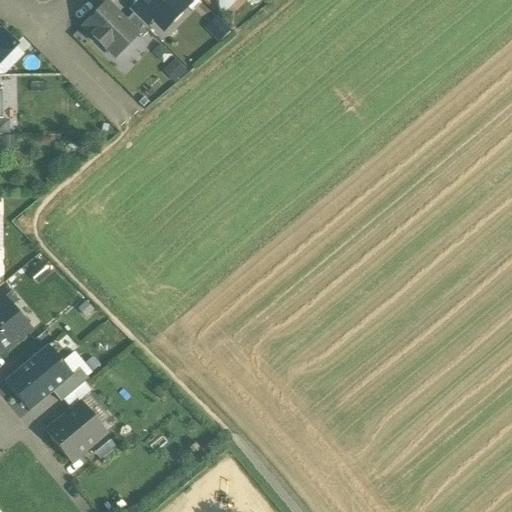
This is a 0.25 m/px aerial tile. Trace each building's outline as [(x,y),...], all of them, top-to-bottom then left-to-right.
[(134,0),(138,4),(155,20),(162,28),(168,22),(175,24),(183,15),(181,9),(185,5),(179,0),(134,0)] [(124,23),(104,4),(83,26),(94,36),(91,38),(103,50),(105,48),(116,58),(137,37),(124,23)] [(155,20),(138,4),(129,12),(132,15),(146,29),(155,20)] [(149,32),(132,15),(124,23),(137,37),(140,40),(149,32)] [(2,33),(0,33),(0,61),(15,47),(2,33)] [(17,302),(3,285),(0,287),(0,302),(3,300),(9,308),(17,302)] [(9,308),(3,300),(0,302),(0,354),(28,331),(9,308)] [(71,379),(48,352),(6,388),(28,415),(71,379)] [(105,434),(80,404),(45,434),(70,463),(105,434)]
